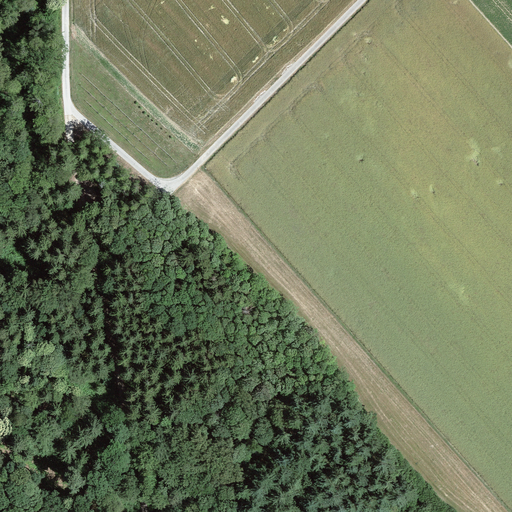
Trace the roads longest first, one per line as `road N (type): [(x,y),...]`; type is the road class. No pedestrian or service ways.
road 1 (track): [(361,0),(168,191),(66,108),(66,0)]
road 2 (track): [(66,108),(140,511)]
